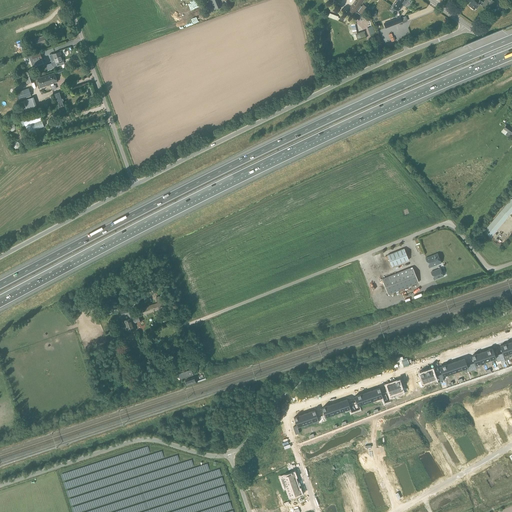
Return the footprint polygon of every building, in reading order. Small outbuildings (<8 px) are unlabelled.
[(214,10),(220,7),(217,0),(204,0),(207,6),(206,6),(208,12),(214,10)] [(354,14),(364,0),(355,0),(348,10),(354,14)] [(396,0),(392,6),(398,11),(402,5),(404,6),(408,0),(407,0),(398,0),(397,1),(396,0)] [(470,6),(474,9),(475,7),(476,8),(481,2),(478,0),(472,0),(471,2),(472,3),(470,6)] [(496,3),(491,0),(484,0),(481,5),(490,12),(496,3)] [(391,27),(403,23),(401,17),(389,21),(391,27)] [(351,36),(357,35),(355,23),(348,24),(351,36)] [(363,34),(356,38),(358,43),(365,39),(363,34)] [(36,45),(46,42),(44,36),(38,38),(38,39),(34,40),(36,45)] [(34,62),(42,59),(40,52),(31,55),(34,62)] [(36,81),(32,70),(31,70),(30,65),(24,67),(25,72),(23,72),(26,83),(36,81)] [(57,82),(54,73),(37,79),(40,88),(57,82)] [(24,98),(31,96),(28,88),(17,92),(19,100),(24,98)] [(67,111),(65,105),(60,92),(54,94),(60,114),(67,111)] [(30,112),(36,110),(32,98),(31,96),(24,98),(25,101),(25,100),(30,112)] [(23,118),(28,116),(24,105),(18,107),(23,118)] [(31,141),(38,138),(33,124),(41,121),(39,114),(23,121),(31,141)] [(511,128),(506,125),(503,129),(507,132),(505,134),(509,137),(511,135),(511,128)] [(511,199),(484,231),(491,237),(511,213),(511,214),(511,199)] [(392,266),(408,260),(404,249),(388,255),(392,266)] [(429,270),(440,266),(437,257),(425,262),(429,270)] [(387,292),(417,283),(413,269),(383,279),(387,292)] [(433,281),(441,278),(438,270),(430,273),(433,281)] [(140,308),(142,312),(151,309),(159,307),(157,303),(140,308)] [(128,313),(129,316),(130,319),(122,321),(126,333),(136,329),(134,323),(142,320),(140,315),(136,316),(136,317),(132,318),(128,309),(120,312),(121,316),(128,313)] [(165,349),(168,349),(170,348),(171,350),(176,349),(175,346),(177,346),(176,342),(167,345),(164,345),(165,349)] [(502,353),(499,354),(501,360),(501,362),(505,361),(503,356),(503,355),(508,354),(509,354),(505,344),(500,346),(502,353)] [(493,349),(487,350),(490,360),(490,361),(496,359),(497,362),(501,360),(499,354),(495,356),(493,349)] [(487,350),(482,352),(485,362),(490,360),(487,350)] [(482,352),(477,354),(480,363),(485,362),(482,352)] [(474,363),(470,364),(473,370),(482,367),(480,363),(477,354),(472,356),(474,363)] [(464,358),(459,360),(462,370),(462,371),(468,369),(469,371),(473,370),(470,364),(467,365),(464,358)] [(459,360),(454,362),(457,371),(462,370),(459,360)] [(449,363),(445,365),(448,375),(448,376),(453,374),(453,373),(449,363)] [(448,375),(445,365),(439,367),(441,374),(438,375),(440,381),(443,380),(444,380),(442,377),(448,375)] [(432,370),(426,372),(429,381),(435,379),(436,383),(440,381),(438,375),(434,377),(434,376),(432,370)] [(422,381),(418,382),(421,388),(425,387),(423,383),(429,381),(426,372),(420,374),(422,381)] [(106,386),(105,382),(107,381),(107,378),(100,379),(102,388),(106,387),(107,393),(113,392),(112,388),(108,389),(107,385),(106,386)] [(398,381),(393,383),(397,395),(402,393),(403,394),(408,393),(404,387),(401,388),(398,381)] [(389,392),(385,394),(388,400),(391,398),(391,397),(397,395),(393,383),(387,385),(389,392)] [(388,401),(385,394),(382,395),(379,388),(374,390),(377,399),(383,397),(384,403),(388,401)] [(373,401),(369,391),(364,393),(368,402),(373,401)] [(363,404),(360,394),(354,396),(357,403),(353,405),(355,411),(359,409),(358,406),(363,404)] [(503,397),(497,399),(501,410),(507,408),(503,397)] [(345,413),(351,411),(351,412),(355,411),(353,405),(350,406),(347,399),(341,401),(345,410),(344,410),(345,413)] [(497,399),(492,400),(496,411),(501,410),(497,399)] [(492,400),(488,402),(492,413),(496,411),(492,400)] [(337,402),(332,404),(335,413),(340,412),(337,402)] [(488,402),(483,404),(487,414),(492,413),(488,402)] [(483,404),(479,405),(483,416),(487,414),(483,404)] [(479,405),(473,407),(477,418),(483,416),(479,405)] [(324,415),(321,416),(323,422),(326,421),(325,417),(331,415),(328,406),(322,408),(324,415)] [(315,410),(309,412),(311,417),(313,423),(312,423),(313,424),(319,422),(319,423),(323,422),(321,416),(317,417),(315,410)] [(456,411),(450,413),(451,415),(446,417),(448,425),(460,421),(456,411)] [(309,412),(304,414),(308,424),(312,423),(313,423),(311,417),(309,412)] [(304,414),(299,415),(303,426),(303,427),(308,425),(309,425),(308,424),(304,414)] [(297,425),(293,427),(296,434),(300,433),(298,428),(303,426),(299,415),(294,417),(297,425)] [(423,431),(419,424),(410,429),(413,435),(408,438),(410,441),(419,436),(418,434),(423,431)] [(464,432),(454,438),(456,442),(466,437),(464,432)] [(419,436),(410,441),(412,445),(417,443),(421,448),(430,443),(426,435),(421,439),(419,436)] [(389,436),(378,439),(381,447),(387,445),(388,448),(398,444),(396,440),(391,442),(389,436)] [(466,437),(456,442),(459,446),(468,441),(466,437)] [(468,441),(459,446),(461,450),(471,445),(468,441)] [(398,444),(388,448),(389,450),(383,452),(386,460),(396,456),(394,450),(399,448),(398,444)] [(471,445),(461,450),(464,454),(473,449),(471,445)] [(362,447),(359,448),(363,459),(369,457),(365,447),(363,448),(362,447)] [(359,448),(355,450),(359,461),(363,459),(359,448)] [(473,449),(464,454),(466,459),(476,453),(473,449)] [(355,450),(350,452),(354,462),(359,461),(355,450)] [(422,452),(416,455),(418,459),(420,458),(423,464),(433,458),(429,451),(423,455),(422,452)] [(350,452),(346,454),(350,464),(354,462),(350,452)] [(476,453),(466,459),(469,463),(478,458),(476,453)] [(346,454),(340,456),(345,466),(350,464),(346,454)] [(399,461),(392,464),(395,471),(406,468),(403,461),(406,460),(404,456),(398,459),(399,461)] [(333,458),(328,460),(332,471),(338,469),(333,458)] [(433,458),(423,464),(427,470),(436,464),(433,458)] [(328,460),(324,462),(328,473),(332,471),(328,460)] [(324,462),(319,464),(323,475),(328,473),(324,462)] [(319,464),(315,466),(319,476),(323,475),(319,464)] [(436,464),(427,470),(430,475),(440,470),(436,464)] [(499,464),(493,467),(501,481),(502,481),(500,479),(505,476),(506,479),(510,476),(506,470),(503,471),(499,464)] [(312,467),(309,468),(313,479),(319,476),(315,466),(312,467)] [(492,478),(488,480),(492,487),(501,481),(493,467),(493,468),(494,470),(489,473),(492,478)] [(406,468),(395,471),(397,478),(408,474),(406,468)] [(440,470),(430,475),(434,482),(443,476),(440,470)] [(283,483),(294,479),(294,476),(295,476),(294,473),(281,478),(283,483)] [(375,473),(365,476),(367,482),(377,478),(375,473)] [(408,474),(397,478),(399,484),(410,480),(408,474)] [(377,478),(367,482),(368,487),(379,483),(377,478)] [(287,487),(296,483),(294,479),(283,483),(284,487),(284,488),(287,487)] [(410,480),(399,484),(402,490),(412,486),(410,480)] [(379,483),(368,487),(370,491),(380,487),(379,483)] [(478,483),(470,487),(479,505),(487,501),(478,483)] [(412,486),(402,490),(404,497),(415,493),(412,486)] [(454,486),(448,490),(453,500),(458,497),(460,500),(464,498),(461,492),(458,493),(454,486)] [(380,487),(370,491),(371,496),(382,492),(380,487)] [(288,491),(290,497),(301,493),(300,490),(298,490),(298,488),(288,491)] [(328,489),(318,493),(319,498),(330,494),(328,489)] [(448,490),(441,494),(445,501),(443,502),(446,508),(450,506),(448,503),(453,500),(448,490)] [(382,492),(371,496),(373,500),(384,496),(382,492)] [(330,494),(319,498),(321,502),(331,499),(330,494)] [(384,496),(373,500),(375,506),(386,502),(384,496)] [(436,497),(430,500),(435,510),(441,507),(442,510),(446,508),(443,502),(440,504),(436,497)] [(331,499),(321,502),(323,507),(333,503),(331,499)] [(430,500),(423,504),(427,511),(425,511),(432,511),(435,510),(430,500)] [(333,503),(323,507),(324,511),(335,508),(333,503)]
